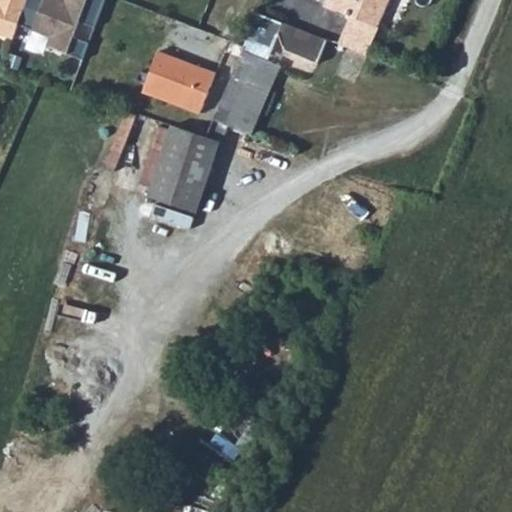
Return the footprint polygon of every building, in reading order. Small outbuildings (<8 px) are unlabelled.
[(26,0),(0,0),(0,34),(13,39),(18,25),(26,0)] [(59,0),(26,0),(18,25),(49,37),(46,46),(75,56),(83,40),(68,35),(73,19),(90,26),(100,0),(61,0),(61,1),(59,0)] [(340,43),(368,54),(380,26),(377,24),(386,0),(326,0),(326,2),(352,13),(340,43)] [(207,119),(232,128),(252,135),(281,66),(266,59),(279,30),(287,54),(319,64),(330,39),(255,8),(242,41),(228,72),(207,119)] [(182,126),(201,132),(207,119),(228,72),(242,41),(223,34),(208,68),(155,48),(140,89),(191,106),(182,126)] [(201,132),(221,137),(227,139),(232,128),(207,119),(201,132)] [(139,191),(149,195),(179,125),(167,121),(139,191)] [(149,195),(172,203),(201,132),(182,126),(179,125),(149,195)] [(172,203),(187,209),(211,153),(216,140),(220,141),(221,137),(201,132),(172,203)] [(211,153),(220,157),(225,143),(220,141),(216,140),(211,153)]
